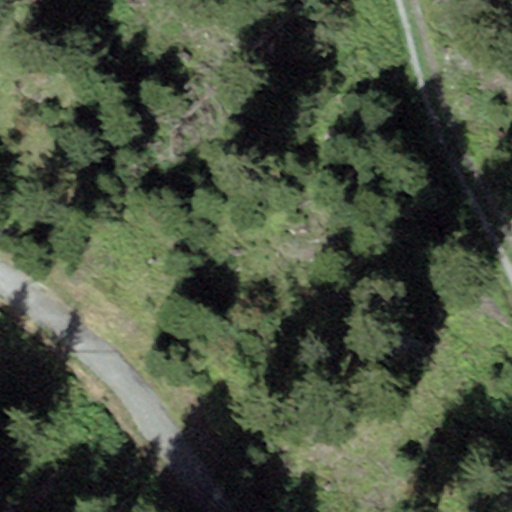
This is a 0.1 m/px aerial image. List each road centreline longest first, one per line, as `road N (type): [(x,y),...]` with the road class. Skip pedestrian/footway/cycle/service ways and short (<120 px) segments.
road 1 (unclassified): [(0,268),(138,405),(207,511)]
road 2 (track): [(511,255),(442,120),(404,0)]
